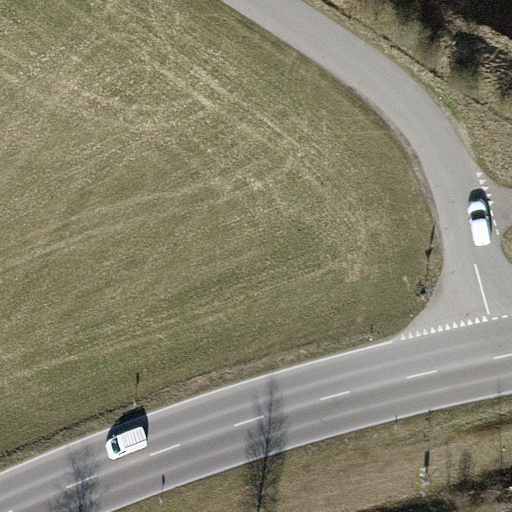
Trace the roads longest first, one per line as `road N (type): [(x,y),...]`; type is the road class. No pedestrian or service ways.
road 1 (primary): [(9,511),(273,413),(502,356)]
road 2 (unclassified): [(263,0),(371,70),(443,148),(502,356)]
